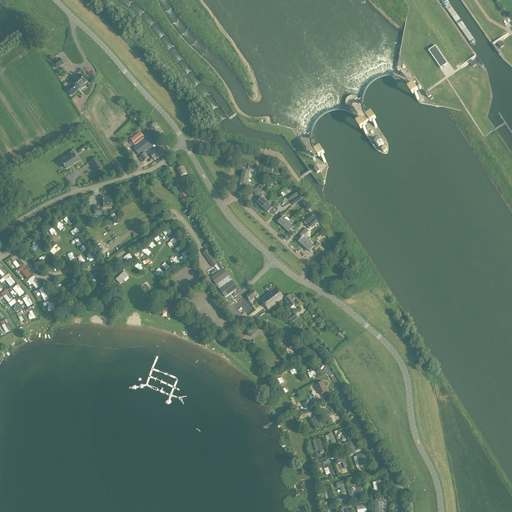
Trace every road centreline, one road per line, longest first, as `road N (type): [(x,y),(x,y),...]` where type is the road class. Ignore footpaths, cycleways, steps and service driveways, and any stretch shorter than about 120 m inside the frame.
road 1 (tertiary): [(441,511),(400,360),(342,305),(300,280)]
road 2 (track): [(455,511),(412,364),(381,322),(334,300)]
road 3 (residential): [(0,230),(75,191),(144,172),(183,142)]
road 4 (tertiary): [(183,142),(55,0)]
